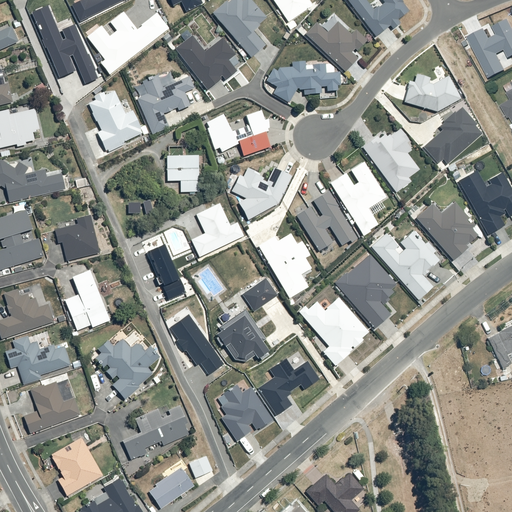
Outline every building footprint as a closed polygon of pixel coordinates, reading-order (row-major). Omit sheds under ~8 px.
[(86,0),(72,8),(80,23),(126,0),(86,0)] [(168,0),(172,7),(181,2),(185,12),(202,4),(200,0),(168,0)] [(229,0),(214,13),(252,58),(268,44),(255,29),(270,17),(255,0),(229,0)] [(271,0),(288,23),(312,6),(307,0),(271,0)] [(348,0),(376,36),(391,25),(394,29),(402,23),(400,20),(411,12),(402,0),(376,0),(381,5),(375,9),(368,0),(348,0)] [(48,5),(32,12),(59,77),(77,70),(70,56),(74,54),(85,83),(98,78),(76,24),(63,29),(66,38),(63,40),(48,5)] [(102,25),(87,37),(104,59),(99,62),(109,75),(169,28),(157,13),(137,29),(124,13),(111,23),(117,31),(110,36),(102,25)] [(319,22),(307,34),(347,72),(364,54),(360,50),(370,39),(356,26),(352,30),(339,19),(328,31),(319,22)] [(484,29),(468,37),(488,78),(504,70),(496,54),(504,50),(508,59),(511,57),(511,27),(508,19),(493,27),(497,35),(489,39),(484,29)] [(12,26),(10,27),(8,22),(0,25),(0,49),(19,41),(12,26)] [(192,36),(175,49),(206,90),(223,78),(225,80),(236,71),(228,61),(235,55),(222,38),(204,52),(192,36)] [(295,66),(281,66),(279,70),(276,67),(268,79),(279,86),(275,92),(291,101),(298,90),(306,89),(306,95),(320,94),(320,99),(339,98),(339,85),(342,85),(341,71),(336,71),(336,68),(328,68),(328,63),(314,64),(314,67),(308,68),(308,60),(295,61),(295,66)] [(8,85),(4,67),(0,67),(0,105),(15,103),(12,84),(8,85)] [(147,95),(137,99),(152,135),(169,128),(163,114),(176,108),(177,111),(189,106),(184,93),(194,89),(189,77),(162,88),(157,75),(141,82),(147,95)] [(410,83),(404,103),(437,113),(460,100),(447,76),(431,85),(427,84),(429,80),(417,76),(414,84),(410,83)] [(511,95),(511,98),(511,99),(503,105),(510,118),(511,117),(511,89),(509,91),(511,95)] [(114,92),(87,104),(100,131),(95,133),(104,152),(107,150),(108,152),(124,145),(123,143),(142,134),(131,111),(124,115),(114,92)] [(13,112),(11,106),(0,108),(0,154),(1,154),(2,157),(13,155),(11,147),(15,146),(16,151),(36,146),(37,148),(50,145),(48,136),(45,137),(38,107),(35,108),(33,101),(23,104),(24,110),(13,112)] [(441,130),(422,147),(438,165),(443,160),(447,165),(482,134),(475,127),(477,125),(461,108),(439,128),(441,130)] [(206,119),(223,164),(273,145),(268,132),(271,131),(262,109),(248,114),(251,123),(241,127),(238,120),(231,123),(227,112),(206,119)] [(384,129),(360,148),(395,194),(411,182),(408,179),(419,170),(407,154),(410,151),(405,145),(409,142),(400,129),(390,137),(384,129)] [(201,154),(169,154),(169,182),(181,181),(181,193),(202,193),(201,154)] [(21,162),(16,170),(0,161),(0,188),(1,187),(8,186),(11,201),(58,192),(57,189),(66,188),(64,173),(47,177),(45,169),(24,173),(28,167),(21,162)] [(345,173),(329,184),(363,237),(371,232),(370,230),(378,225),(368,209),(386,198),(363,162),(350,171),(357,183),(353,185),(345,173)] [(243,179),(239,177),(232,192),(246,199),(238,203),(247,221),(278,204),(291,177),(274,169),(266,184),(256,179),(258,175),(248,170),(243,179)] [(476,171),(457,181),(488,235),(505,226),(500,218),(506,215),(503,211),(505,210),(509,216),(511,214),(511,191),(501,173),(488,181),(491,185),(485,188),(476,171)] [(88,176),(76,179),(78,188),(91,184),(88,176)] [(310,208),(296,217),(319,251),(332,243),(323,230),(329,226),(342,246),(356,237),(337,208),(338,207),(328,191),(312,202),(321,216),(317,219),(310,208)] [(431,204),(415,219),(453,261),(468,248),(466,246),(477,236),(471,229),(475,226),(454,203),(441,214),(431,204)] [(204,234),(190,240),(199,258),(243,237),(237,223),(229,226),(219,204),(195,215),(204,234)] [(0,249),(0,269),(0,270),(46,256),(40,238),(35,239),(32,229),(35,228),(29,207),(0,215),(0,240),(2,241),(4,248),(0,249)] [(101,252),(92,215),(79,218),(80,224),(57,229),(60,243),(63,243),(66,260),(101,252)] [(386,235),(371,248),(417,300),(432,287),(423,277),(429,272),(427,271),(439,261),(413,232),(400,243),(405,249),(398,255),(394,250),(397,248),(386,235)] [(274,237),(258,247),(288,299),(309,288),(301,275),(312,269),(305,259),(310,256),(301,242),(296,245),(290,235),(277,242),(274,237)] [(162,246),(147,252),(167,301),(185,294),(179,278),(176,279),(162,246)] [(346,273),(334,283),(374,329),(390,315),(382,306),(388,300),(387,298),(393,293),(390,290),(396,285),(369,255),(347,274),(346,273)] [(113,320),(92,268),(73,276),(80,293),(66,298),(74,318),(88,313),(94,328),(113,320)] [(280,294),(267,277),(244,294),(257,311),(280,294)] [(47,301),(40,283),(6,295),(13,316),(0,320),(0,328),(3,338),(56,320),(50,303),(49,301),(47,301)] [(303,307),(297,313),(328,347),(321,353),(334,367),(350,354),(349,353),(363,341),(361,339),(368,333),(338,299),(323,312),(316,303),(307,311),(303,307)] [(267,339),(247,310),(221,327),(224,330),(220,333),(243,366),(259,355),(262,360),(273,353),(265,340),(267,339)] [(187,315),(170,328),(178,340),(176,342),(183,352),(185,351),(196,366),(200,363),(208,375),(223,365),(187,315)] [(511,317),(493,328),(496,334),(486,339),(501,368),(511,363),(510,361),(511,359),(511,317)] [(21,367),(26,385),(44,379),(42,375),(72,366),(66,345),(57,348),(55,343),(41,348),(39,341),(34,342),(32,334),(13,339),(16,348),(7,351),(12,369),(21,367)] [(127,398),(153,372),(149,367),(160,356),(150,346),(147,350),(139,342),(134,347),(125,337),(117,345),(111,338),(100,349),(102,352),(97,358),(106,367),(109,364),(112,367),(107,372),(115,379),(119,375),(121,378),(114,385),(127,398)] [(274,378),(257,389),(275,415),(277,415),(278,416),(292,407),(286,397),(291,394),(290,393),(300,386),(303,391),(320,380),(307,361),(293,371),(285,359),(269,370),(274,378)] [(75,395),(74,396),(68,380),(64,381),(64,380),(59,382),(58,380),(32,390),(39,409),(26,414),(33,433),(82,413),(75,395)] [(228,402),(220,407),(226,415),(220,419),(236,441),(251,431),(248,426),(250,424),(255,431),(258,429),(259,430),(273,421),(250,387),(241,393),(236,385),(223,394),(228,402)] [(123,440),(133,460),(194,431),(181,404),(173,407),(170,399),(136,415),(143,431),(123,440)] [(107,477),(83,437),(53,455),(66,475),(60,479),(71,498),(107,477)] [(208,455),(190,463),(197,478),(195,479),(199,486),(216,475),(213,468),(214,468),(208,455)] [(192,486),(180,468),(157,484),(159,486),(152,490),(163,506),(192,486)] [(336,483),(328,473),(308,490),(320,505),(325,501),(334,511),(359,511),(361,510),(359,508),(372,496),(352,472),(346,477),(345,476),(336,483)] [(109,492),(97,499),(77,509),(78,511),(145,511),(142,505),(139,506),(124,478),(107,487),(109,492)]
